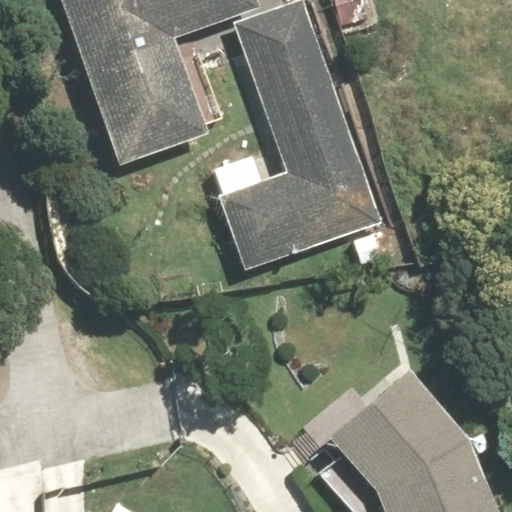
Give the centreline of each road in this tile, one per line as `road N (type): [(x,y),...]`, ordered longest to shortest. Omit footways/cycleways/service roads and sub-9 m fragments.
road 1 (residential): [(48,425),(0,209)]
road 2 (unknown): [(38,379),(10,447),(5,511)]
